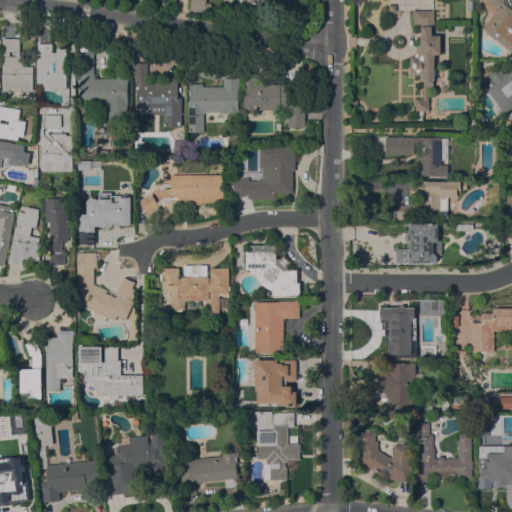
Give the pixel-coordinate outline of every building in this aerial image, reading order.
[(191,0),(206,0),(206,2),(211,3),(210,13),(190,9),(191,0)] [(265,0),(265,3),(257,2),(256,11),(240,9),(241,0),(265,0)] [(511,52),(484,30),(485,29),(482,27),(496,10),(492,7),(492,4),(489,5),(485,1),(485,0),(504,0),(504,2),(511,8),(511,52)] [(434,35),(440,35),(440,54),(435,54),(435,68),(436,68),(436,75),(435,75),(435,79),(433,79),(433,87),(428,86),(428,98),(429,98),(429,110),(424,110),(424,114),(419,114),(419,109),(415,109),(415,98),(423,98),(423,78),(422,78),(422,74),(410,74),(410,56),(414,56),(415,55),(416,53),(418,53),(418,45),(421,45),(421,24),(414,23),(414,9),(434,10),(434,35)] [(3,91),(3,56),(4,56),(4,51),(3,51),(3,38),(18,37),(18,38),(21,38),(21,55),(24,55),(24,66),(33,66),(34,90),(3,91)] [(66,88),(41,88),(41,83),(37,83),(37,52),(38,52),(38,43),(52,43),(52,52),(57,52),(57,48),(67,48),(66,88)] [(116,78),(117,75),(127,75),(127,122),(108,122),(108,104),(91,104),(91,101),(79,101),(79,52),(94,52),(93,74),(94,74),(94,78),(116,78)] [(178,97),(181,97),(181,126),(163,126),(163,114),(151,114),(151,108),(136,108),(136,88),(140,88),(140,86),(136,86),(136,77),(133,77),(134,62),(147,62),(147,74),(153,74),(153,78),(168,78),(168,77),(178,77),(178,97)] [(511,107),(504,113),(485,86),(492,80),(489,75),(499,67),(503,72),(511,65),(511,107)] [(224,86),(224,77),(239,77),(239,86),(238,86),(238,111),(227,112),(220,113),(220,111),(206,111),(206,113),(203,113),(204,131),(188,131),(187,101),(190,101),(190,88),(189,88),(189,83),(203,83),(203,86),(224,86)] [(243,84),(244,84),(244,77),(256,77),(256,83),(283,83),(283,86),(304,86),(304,126),(288,126),(288,106),(280,106),(280,109),(256,109),(256,110),(243,110),(243,84)] [(0,105),(21,109),(20,120),(27,121),(24,136),(20,136),(19,140),(0,136),(0,105)] [(61,114),(61,127),(46,128),(45,114),(61,114)] [(41,133),(66,133),(66,135),(73,135),(73,171),(42,171),(41,133)] [(421,136),(421,137),(441,137),(449,137),(449,160),(441,160),(441,164),(448,164),(448,174),(438,174),(438,175),(418,175),(418,159),(416,159),(416,154),(419,154),(419,145),(414,145),(414,154),(385,154),(385,136),(421,136)] [(174,140),(185,139),(186,151),(174,152),(174,140)] [(0,140),(25,144),(24,151),(30,152),(28,165),(22,164),(22,165),(9,163),(9,162),(2,161),(1,168),(0,167),(0,140)] [(259,145),(295,145),(295,170),(293,170),(293,192),(276,192),(276,198),(248,198),(247,195),(236,197),(232,181),(249,177),(249,180),(262,180),(262,167),(259,167),(259,145)] [(108,177),(108,172),(132,171),(132,181),(133,181),(133,188),(132,188),(132,212),(95,212),(95,244),(81,244),(80,198),(87,198),(87,196),(85,196),(85,186),(87,186),(87,177),(108,177)] [(223,174),(223,202),(201,202),(201,204),(187,204),(187,200),(171,200),(171,199),(147,213),(140,200),(152,193),(151,191),(158,187),(160,190),(163,188),(165,187),(171,188),(171,174),(223,174)] [(447,180),(447,181),(467,181),(467,189),(461,189),(461,194),(458,194),(458,196),(448,196),(448,219),(427,219),(427,212),(424,212),(424,214),(411,214),(411,219),(397,219),(397,204),(409,204),(409,199),(420,199),(420,180),(447,180)] [(17,185),(16,191),(7,190),(8,183),(17,185)] [(50,221),(46,221),(46,198),(61,198),(61,200),(65,200),(65,209),(69,209),(69,240),(62,240),(62,249),(65,249),(65,264),(50,264),(50,221)] [(4,265),(0,264),(0,203),(10,206),(9,211),(15,212),(4,265)] [(19,211),(26,212),(27,206),(40,208),(38,214),(39,214),(36,228),(32,227),(30,235),(40,237),(39,243),(41,243),(39,254),(40,254),(39,261),(23,258),(22,262),(11,260),(11,255),(10,254),(19,211)] [(438,223),(438,240),(442,240),(442,254),(435,254),(437,256),(437,259),(435,261),(435,262),(412,262),(412,264),(409,264),(409,262),(396,262),(396,248),(410,248),(410,243),(408,243),(405,240),(405,234),(408,231),(409,231),(409,222),(425,222),(425,223),(438,223)] [(277,258),(281,258),(285,254),(291,261),(287,265),(287,268),(298,268),(298,282),(300,282),(300,295),(290,295),(290,297),(275,297),(275,295),(273,295),(273,290),(270,289),(267,288),(265,286),(262,284),(258,279),(257,277),(256,274),(250,274),(250,269),(246,269),(245,251),(250,250),(250,248),(248,248),(248,244),(263,244),(270,243),(277,244),(277,258)] [(77,252),(97,252),(97,267),(94,267),(94,283),(116,293),(123,276),(135,282),(132,287),(135,288),(133,292),(135,293),(132,300),(134,301),(125,320),(116,316),(114,321),(78,304),(77,252)] [(229,293),(220,293),(220,298),(228,298),(228,308),(220,308),(220,312),(217,312),(217,315),(208,315),(208,313),(206,313),(206,300),(185,300),(185,308),(183,308),(183,310),(173,310),(173,309),(171,309),(171,292),(160,292),(160,281),(160,272),(162,272),(162,267),(179,267),(179,277),(183,277),(183,264),(207,264),(207,277),(210,277),(210,267),(229,267),(229,293)] [(255,302),(281,302),(281,301),(293,301),(293,300),(299,300),(299,318),(283,317),(283,352),(255,352),(255,302)] [(410,318),(415,318),(415,334),(410,334),(410,338),(411,338),(411,346),(416,345),(416,358),(407,358),(407,357),(385,357),(385,323),(381,323),(381,304),(386,304),(386,307),(410,307),(410,318)] [(511,330),(494,330),(494,350),(487,350),(487,352),(481,352),(481,350),(471,350),(472,322),(481,322),(481,313),(493,313),(493,308),(511,308),(511,330)] [(72,377),(60,376),(60,389),(45,389),(45,350),(43,342),(41,342),(41,336),(57,336),(57,329),(74,329),(74,334),(73,334),(72,377)] [(41,398),(29,398),(29,394),(20,394),(20,368),(32,368),(32,357),(28,358),(23,343),(36,339),(41,354),(41,398)] [(96,344),(96,359),(121,358),(121,374),(143,374),(143,394),(109,395),(109,391),(98,395),(91,381),(83,381),(83,372),(77,372),(78,344),(96,344)] [(436,345),(436,356),(433,356),(433,348),(432,348),(420,348),(420,345),(436,345)] [(296,380),(286,380),(286,385),(294,385),(294,391),(296,391),(296,405),(279,405),(279,402),(257,402),(257,390),(255,390),(256,372),(254,372),(254,360),(256,360),(256,359),(296,359),(296,380)] [(416,393),(412,393),(412,406),(388,407),(387,397),(385,397),(385,369),(387,368),(387,363),(411,362),(415,362),(416,393)] [(511,395),(511,408),(498,408),(497,396),(511,395)] [(197,419),(185,420),(185,415),(209,412),(209,417),(206,417),(206,418),(197,419)] [(288,443),(299,443),(300,458),(286,458),(287,479),(270,480),(270,463),(266,463),(266,458),(257,458),(257,430),(274,430),(274,427),(272,427),(272,412),(294,412),(294,426),(288,427),(288,443)] [(89,460),(91,483),(86,483),(86,488),(58,491),(59,499),(42,501),(41,488),(44,487),(44,483),(47,483),(45,467),(37,468),(35,445),(34,428),(35,428),(34,415),(51,413),(53,425),(51,425),(53,443),(45,444),(47,464),(89,460)] [(471,459),(472,459),(472,468),(471,468),(471,476),(458,476),(458,475),(445,476),(445,477),(437,477),(437,475),(433,475),(433,481),(420,481),(420,486),(414,486),(414,471),(417,471),(417,453),(419,453),(418,437),(416,437),(416,422),(429,422),(429,434),(433,434),(433,447),(434,447),(434,458),(437,458),(439,455),(443,455),(445,458),(458,458),(458,433),(463,433),(471,433),(471,459)] [(140,493),(119,495),(119,493),(110,494),(108,478),(118,478),(115,446),(112,437),(127,436),(148,434),(148,441),(151,441),(150,430),(157,429),(157,428),(161,427),(161,429),(162,429),(163,445),(164,445),(165,464),(162,464),(163,472),(149,473),(148,466),(136,467),(137,476),(139,475),(140,493)] [(411,481),(397,481),(397,479),(389,479),(361,463),(361,431),(375,431),(375,440),(378,440),(378,450),(390,457),(394,454),(394,444),(411,444),(411,481)] [(511,486),(510,486),(510,487),(499,487),(499,486),(477,486),(477,453),(487,453),(487,459),(494,459),(494,453),(504,453),(504,446),(511,446),(511,486)] [(222,455),(222,452),(236,451),(237,455),(236,455),(239,485),(225,487),(225,479),(199,482),(187,484),(182,485),(181,476),(180,476),(178,459),(222,455)] [(0,473),(25,471),(29,504),(26,504),(26,505),(16,506),(16,505),(0,506),(0,473)]
